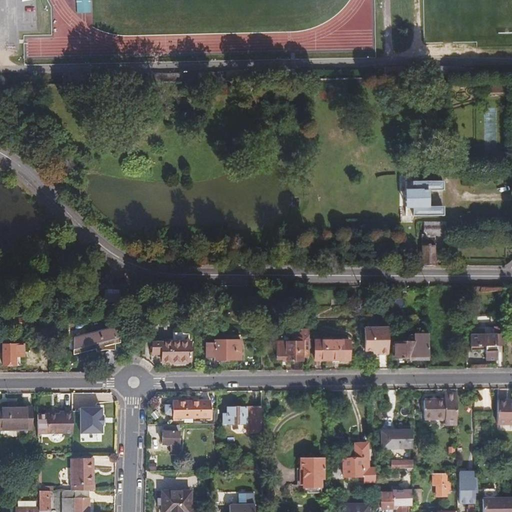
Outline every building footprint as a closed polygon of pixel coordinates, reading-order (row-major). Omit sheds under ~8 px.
[(431,66),(406,67),(406,77),(432,76),(431,69),(431,66)] [(432,76),(463,75),(463,68),(431,69),(432,76)] [(277,71),(277,80),(289,80),(289,71),(277,71)] [(74,76),(75,84),(275,81),(274,72),(267,72),(267,73),(74,76)] [(442,190),(442,181),(411,181),(411,190),(411,207),(411,216),(443,216),(443,207),(427,207),(427,190),(442,190)] [(417,234),(417,265),(432,265),(432,235),(438,235),(439,222),(420,222),(420,234),(417,234)] [(116,289),(106,289),(106,303),(116,303),(116,289)] [(117,325),(70,338),(70,354),(79,352),(93,349),(94,351),(103,349),(106,349),(111,349),(111,345),(117,343),(117,325)] [(382,354),(386,354),(386,327),(362,327),(362,351),(371,351),(374,351),(374,353),(377,353),(377,354),(382,354)] [(299,357),(306,357),(306,329),(298,330),(298,334),(288,334),(288,340),(273,340),(273,346),(273,358),(282,358),(282,361),(299,361),(299,357)] [(269,346),(273,346),(273,340),(288,340),(288,334),(269,334),(269,346)] [(494,353),(501,353),(501,334),(467,334),(467,350),(483,349),(483,363),(489,363),(494,363),(494,353)] [(407,359),(426,360),(426,335),(415,335),(415,342),(392,341),(391,359),(407,359)] [(238,359),(238,341),(213,341),(213,343),(204,343),(204,357),(213,357),(213,360),(226,360),(238,359)] [(347,360),(347,341),(313,341),(313,360),(330,360),(347,360)] [(187,362),(187,342),(150,343),(150,353),(159,353),(159,362),(174,362),(187,362)] [(11,356),(15,356),(19,356),(19,345),(0,345),(0,365),(5,365),(11,365),(11,364),(11,356)] [(441,424),(454,424),(454,393),(446,394),(440,394),(440,401),(420,401),(421,419),(441,419),(441,424)] [(191,401),(170,401),(170,404),(162,404),(162,413),(170,416),(170,417),(207,417),(208,401),(191,401)] [(511,424),(511,401),(510,401),(510,403),(494,403),(495,425),(511,424)] [(14,408),(0,408),(0,430),(29,430),(28,407),(14,408)] [(242,432),(258,432),(257,407),(241,407),(224,408),(224,414),(221,414),(221,425),(242,425),(242,432)] [(90,409),(78,409),(78,433),(99,433),(99,425),(100,425),(100,416),(99,416),(99,409),(90,409)] [(45,434),(70,433),(69,412),(60,413),(60,415),(53,415),(45,415),(45,434)] [(176,426),(159,426),(159,445),(168,445),(168,452),(176,452),(176,426)] [(379,448),(409,448),(410,428),(402,428),(402,431),(388,431),(379,431),(379,448)] [(365,469),(365,443),(358,443),(351,443),(351,458),(339,459),(339,476),(360,476),(360,469),(365,469)] [(319,475),(319,458),(308,458),(297,458),(297,469),(294,469),(295,492),(317,492),(317,475),(319,475)] [(85,491),(91,491),(91,485),(89,485),(89,460),(69,460),(69,491),(85,491)] [(388,469),(410,468),(410,461),(388,461),(388,469)] [(472,503),(472,472),(455,472),(455,490),(459,490),(459,503),(472,503)] [(444,496),(443,475),(430,475),(430,485),(434,484),(434,496),(444,496)] [(419,503),(419,485),(411,486),(411,503),(419,503)] [(409,507),(409,489),(379,489),(379,507),(394,507),(393,511),(402,511),(403,507),(409,507)] [(85,511),(85,491),(69,491),(58,491),(58,511),(85,511)] [(45,492),(35,492),(35,503),(35,508),(35,511),(45,511),(45,492)] [(254,492),(239,492),(238,502),(254,502),(254,492)] [(187,511),(188,494),(160,494),(159,511),(187,511)] [(480,511),(509,511),(510,501),(481,501),(480,511)]
